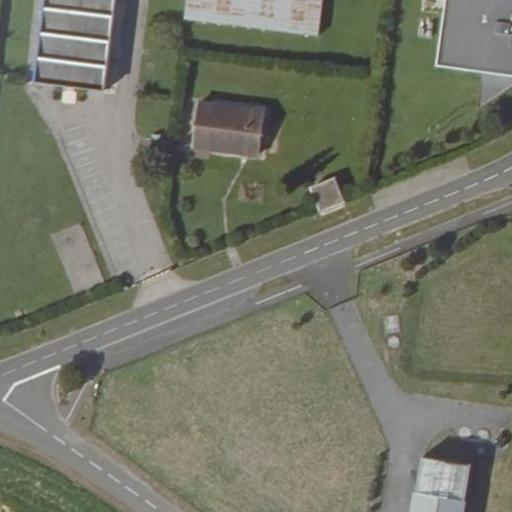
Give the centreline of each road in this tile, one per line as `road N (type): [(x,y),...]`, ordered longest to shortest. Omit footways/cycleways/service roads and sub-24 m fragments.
road 1 (tertiary): [(511,168),(9,371)]
road 2 (tertiary): [(9,371),(56,438),(161,511)]
